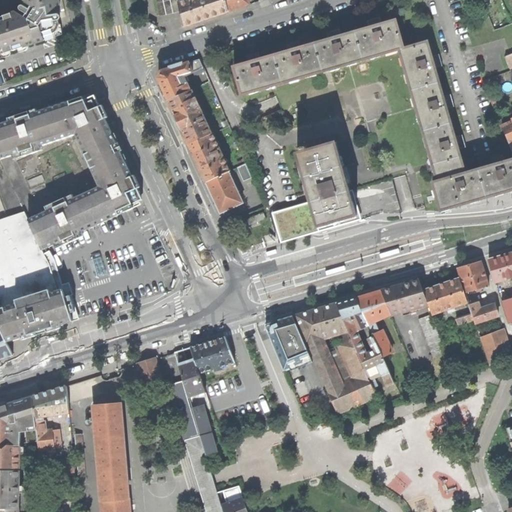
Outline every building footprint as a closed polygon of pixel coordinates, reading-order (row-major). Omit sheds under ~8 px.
[(0,49),(4,49),(6,53),(45,40),(44,36),(54,33),(56,32),(58,30),(59,27),(60,25),(60,21),(57,7),(56,2),(60,1),(59,0),(23,0),(24,1),(32,6),(30,9),(24,5),(22,5),(21,6),(20,7),(21,9),(23,11),(21,14),(17,12),(4,16),(6,20),(0,22),(0,49)] [(156,0),(160,16),(180,12),(178,3),(177,0),(156,0)] [(185,0),(178,3),(180,12),(184,27),(205,20),(229,11),(226,0),(185,0)] [(226,0),(229,11),(244,6),(250,4),(248,0),(226,0)] [(369,27),(381,24),(379,17),(373,19),(368,21),(369,27)] [(396,19),(381,24),(369,27),(341,36),(329,39),(300,48),(289,51),(274,55),(283,84),(399,49),(404,48),(396,19)] [(495,30),(500,28),(497,21),(492,23),(495,30)] [(329,39),(341,36),(339,29),(333,31),(327,33),(329,39)] [(289,51),(300,48),(298,41),(293,43),(287,45),(289,51)] [(439,82),(435,67),(432,55),(428,41),(404,48),(399,49),(411,90),(439,82)] [(248,63),(260,59),(258,53),(252,55),(246,57),(248,63)] [(432,55),(435,67),(441,65),(440,59),(438,53),(432,55)] [(274,55),(260,59),(248,63),(234,67),(242,96),(283,84),(274,55)] [(199,59),(189,62),(194,72),(195,76),(205,71),(199,59)] [(185,76),(194,72),(189,62),(161,71),(158,78),(164,89),(169,100),(191,90),(185,76)] [(451,123),(447,108),(444,96),(439,82),(411,90),(423,131),(451,123)] [(192,90),(191,90),(169,100),(180,124),(189,144),(212,134),(192,90)] [(444,96),(447,108),(453,106),(451,100),(450,94),(444,96)] [(41,213),(53,238),(75,228),(137,199),(140,193),(134,180),(125,162),(124,163),(121,155),(122,154),(119,147),(116,141),(114,142),(111,135),(113,134),(103,115),(98,103),(91,100),(86,102),(83,96),(40,110),(3,122),(13,154),(75,134),(100,186),(41,213)] [(511,121),(502,126),(511,151),(511,121)] [(13,154),(3,122),(0,123),(0,158),(0,159),(13,154)] [(461,156),(459,149),(456,137),(451,123),(423,131),(433,165),(461,156)] [(213,133),(212,134),(189,144),(199,164),(207,182),(229,171),(230,171),(213,133)] [(456,137),(459,149),(465,147),(463,141),(462,135),(456,137)] [(336,142),(307,150),(300,152),(296,153),(310,203),(273,213),(281,242),(358,220),(336,142)] [(493,165),(505,162),(503,155),(498,157),(491,159),(493,165)] [(433,165),(438,181),(466,173),(464,164),(461,156),(433,165)] [(511,159),(505,162),(493,165),(479,169),(487,198),(511,190),(511,159)] [(237,167),(243,181),(252,178),(246,164),(237,167)] [(441,211),(487,198),(479,169),(466,173),(438,181),(433,182),(441,211)] [(244,203),(229,171),(207,182),(214,198),(221,213),(244,203)] [(0,327),(1,330),(7,341),(9,341),(27,335),(40,331),(54,327),(73,321),(68,305),(65,306),(62,304),(58,291),(57,287),(50,264),(40,245),(28,220),(23,210),(0,218),(0,327)] [(40,245),(53,238),(41,213),(28,220),(40,245)] [(399,253),(398,249),(380,254),(380,256),(381,258),(383,258),(399,253)] [(489,259),(496,281),(507,278),(508,282),(511,280),(511,252),(505,255),(489,259)] [(181,267),(183,266),(179,257),(175,258),(178,266),(180,268),(181,267)] [(56,261),(50,264),(57,287),(63,285),(56,261)] [(471,264),(458,268),(466,292),(489,285),(481,261),(471,264)] [(326,273),(327,275),(345,270),(344,266),(328,270),(325,271),(326,273)] [(428,304),(432,313),(447,308),(449,312),(456,310),(455,306),(468,302),(460,278),(442,284),(423,290),(428,304)] [(402,284),(382,290),(392,314),(393,315),(428,304),(423,290),(419,279),(402,284)] [(63,289),(58,291),(62,304),(65,306),(68,305),(66,297),(63,289)] [(370,294),(357,298),(369,324),(374,335),(385,359),(394,354),(383,329),(379,331),(375,321),(392,314),(382,290),(370,294)] [(511,297),(508,299),(502,301),(509,322),(511,321),(511,297)] [(347,300),(338,303),(366,368),(367,372),(374,387),(378,385),(375,377),(382,373),(389,386),(395,383),(385,359),(374,335),(370,337),(369,339),(374,350),(367,353),(357,330),(369,324),(357,298),(347,300)] [(479,302),(470,304),(473,313),(474,319),(476,323),(499,315),(495,304),(487,306),(481,308),(479,302)] [(366,368),(338,303),(319,309),(297,315),(339,411),(377,395),(374,387),(367,372),(366,368)] [(432,313),(418,319),(433,358),(446,353),(432,313)] [(458,325),(474,319),(473,313),(457,318),(458,325)] [(285,369),(312,359),(294,316),(282,319),(275,321),(271,329),(274,336),(272,337),(285,369)] [(266,324),(272,337),(274,336),(271,329),(275,321),(266,324)] [(489,366),(511,352),(503,329),(480,337),(488,361),(489,366)] [(7,341),(1,330),(0,330),(0,359),(13,355),(7,341)] [(209,342),(191,347),(195,359),(200,373),(214,368),(215,371),(224,368),(223,366),(235,362),(228,341),(226,336),(209,342)] [(179,351),(175,352),(178,361),(189,395),(206,390),(203,382),(200,373),(195,359),(188,361),(184,349),(179,351)] [(175,352),(169,354),(171,363),(178,361),(175,352)] [(139,363),(144,383),(161,377),(155,358),(146,361),(139,363)] [(213,379),(203,382),(206,390),(208,396),(217,392),(215,387),(216,386),(213,379)] [(40,449),(61,447),(59,429),(48,431),(46,419),(44,420),(44,416),(70,413),(68,385),(51,390),(33,396),(39,441),(40,449)] [(0,405),(0,511),(20,511),(20,508),(23,508),(23,485),(21,485),(21,453),(23,453),(24,430),(28,430),(30,441),(39,441),(33,396),(7,404),(0,405)] [(130,511),(121,403),(108,404),(94,406),(102,499),(103,499),(104,511),(130,511)] [(203,404),(192,408),(206,453),(217,450),(203,404)] [(79,479),(85,479),(81,435),(76,435),(76,436),(77,436),(77,440),(76,441),(77,442),(77,446),(77,447),(78,448),(78,452),(77,453),(77,455),(78,457),(79,460),(78,461),(78,462),(79,463),(79,466),(79,467),(79,468),(80,472),(79,472),(79,473),(80,474),(80,478),(79,478),(79,479)] [(186,440),(196,474),(210,470),(200,435),(186,440)] [(42,476),(76,473),(74,459),(42,462),(42,467),(42,476)] [(223,511),(210,470),(196,474),(207,511),(223,511)] [(248,511),(243,497),(222,504),(224,511),(248,511)]
